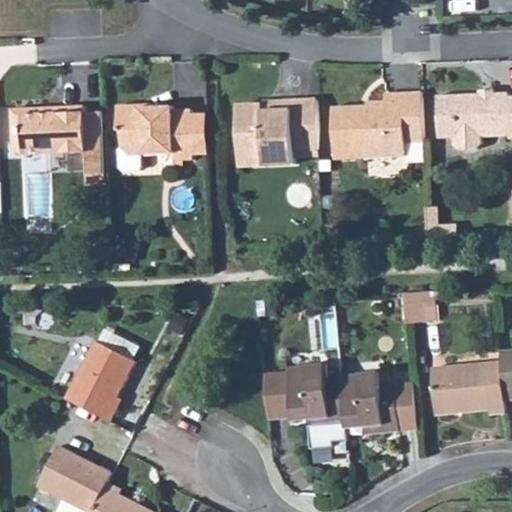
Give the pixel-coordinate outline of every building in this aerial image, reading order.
[(481,94),(486,99),(493,99),(496,94),(496,90),(481,90),(481,94)] [(423,93),(386,94),(387,102),(369,102),(369,111),(362,111),(362,107),(334,108),(336,160),(408,157),(407,143),(426,142),(423,93)] [(481,94),(439,96),(441,139),(456,138),(456,146),(461,150),(479,149),(484,144),(483,137),(511,136),(511,139),(511,96),(511,97),(511,93),(496,94),(493,99),(486,99),(481,94)] [(241,150),(266,150),(267,166),(297,164),(297,157),(297,151),(321,150),(319,100),(294,101),(294,104),(278,104),(278,108),(271,108),(271,105),(239,106),(241,150)] [(120,131),(124,131),(124,147),(121,150),(122,168),(125,171),(141,171),(144,167),(144,155),(177,154),(177,161),(178,161),(178,170),(185,170),(185,161),(196,160),(196,155),(194,115),(194,110),(176,111),(175,107),(152,107),(152,112),(142,112),(142,105),(119,106),(120,131)] [(15,111),(16,149),(22,155),(67,152),(73,146),(72,143),(88,142),(90,171),(90,174),(107,174),(104,111),(87,112),(87,107),(60,108),(60,114),(46,115),(46,109),(15,111)] [(194,115),(196,155),(211,155),(209,115),(194,115)] [(71,154),(72,172),(90,171),(88,142),(72,143),(73,146),(67,152),(67,154),(71,154)] [(241,150),(242,167),(267,166),(266,150),(241,150)] [(407,294),(410,324),(438,321),(436,293),(407,294)] [(103,337),(139,355),(145,342),(109,325),(103,337)] [(68,399),(113,422),(120,408),(116,406),(138,362),(98,341),(68,399)] [(511,350),(503,352),(503,361),(507,403),(511,403),(511,350)] [(503,361),(434,368),(439,415),(492,410),(493,415),(508,413),(507,403),(503,361)] [(313,449),(336,447),(336,442),(350,441),(349,429),(348,419),(345,382),(345,377),(330,378),(329,364),(309,366),(309,372),(291,374),(295,411),(312,409),(314,426),(311,426),(313,449)] [(345,382),(348,419),(367,417),(368,427),(368,435),(420,430),(415,383),(390,386),(388,371),(361,374),(362,381),(345,382)] [(344,375),(345,377),(345,382),(362,381),(361,374),(344,375)] [(348,419),(349,429),(368,427),(367,417),(348,419)] [(94,511),(110,483),(114,474),(61,446),(40,487),(66,500),(59,511),(94,511)] [(155,511),(121,495),(124,490),(110,483),(94,511),(155,511)]
